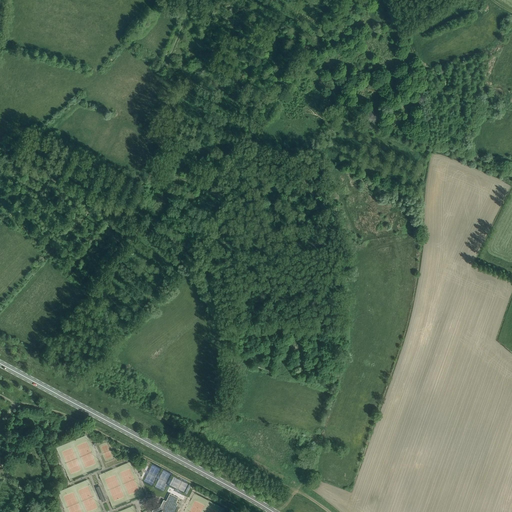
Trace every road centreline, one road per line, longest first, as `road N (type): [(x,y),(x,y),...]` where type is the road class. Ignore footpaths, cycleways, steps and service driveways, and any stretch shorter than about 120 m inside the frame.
road 1 (secondary): [(273,511),(0,363)]
road 2 (track): [(233,318),(226,418),(193,438),(295,491)]
